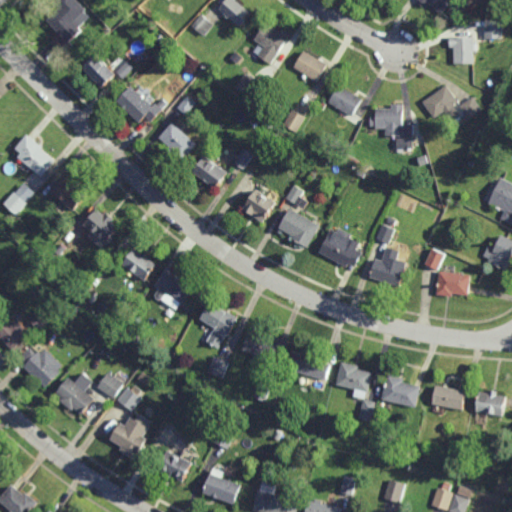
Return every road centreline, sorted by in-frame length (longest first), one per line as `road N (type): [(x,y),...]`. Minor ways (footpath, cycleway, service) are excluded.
road 1 (residential): [(511,343),(368,322),(241,265),(177,216),(0,43)]
road 2 (residential): [(145,511),(68,463),(0,403)]
